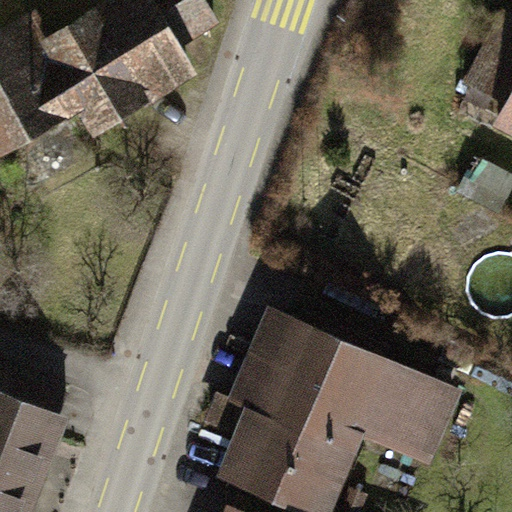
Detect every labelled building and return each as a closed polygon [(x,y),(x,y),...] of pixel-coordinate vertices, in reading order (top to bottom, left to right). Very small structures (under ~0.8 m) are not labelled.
[(33,12),(0,31),(0,156),(81,108),(91,126),(191,67),(175,41),(218,16),(208,0),(125,0),(52,44),(33,12)] [(511,18),(478,85),(511,101),(501,119),(511,124),(511,18)] [(502,204),(511,184),(511,180),(472,158),(460,181),(502,204)] [(214,422),(246,436),(229,475),(315,511),(326,511),(362,430),(431,459),(457,399),(431,388),(435,379),(296,320),(257,410),(225,396),(214,422)] [(0,476),(35,491),(72,396),(0,367),(0,476)] [(0,511),(26,511),(35,491),(0,476),(0,511)]
